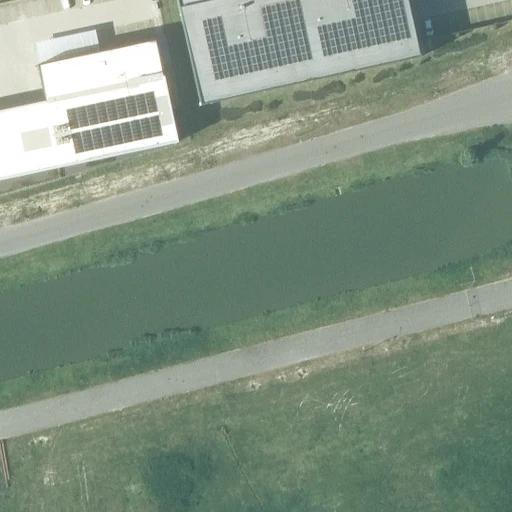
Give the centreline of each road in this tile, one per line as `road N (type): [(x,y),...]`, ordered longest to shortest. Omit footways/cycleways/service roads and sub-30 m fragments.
road 1 (unclassified): [(0,244),(511,95)]
road 2 (unclassified): [(511,293),(0,425)]
